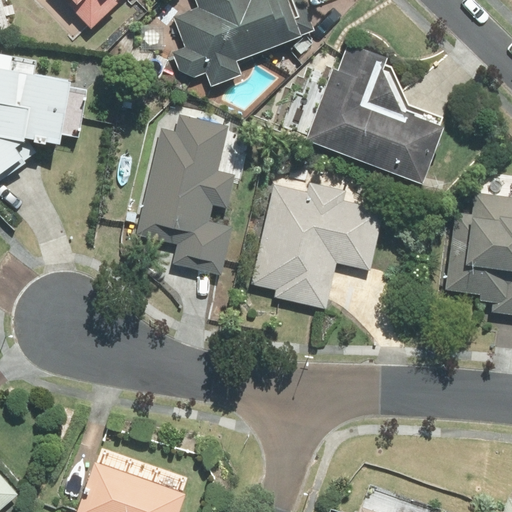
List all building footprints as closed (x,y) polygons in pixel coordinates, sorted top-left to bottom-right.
[(110,0),(65,0),(86,23),(110,0)] [(178,0),(172,17),(171,17),(182,48),(170,52),(180,77),(200,70),(205,85),(236,74),(230,58),(304,31),(292,0),(178,0)] [(397,118),(358,102),(376,57),(340,42),(300,138),(414,186),(441,121),(402,105),(397,118)] [(0,167),(17,156),(19,141),(78,146),(85,79),(33,75),(35,60),(0,56),(0,167)] [(120,85),(117,110),(155,115),(159,90),(120,85)] [(215,170),(227,126),(165,110),(133,229),(174,240),(168,260),(215,273),(228,226),(205,220),(209,205),(220,208),(229,174),(215,170)] [(487,313),(511,316),(511,179),(487,177),(484,196),(468,194),(465,216),(450,215),(441,288),(476,292),(475,301),(488,303),(487,313)] [(301,189),(282,185),(278,202),(268,200),(249,284),(271,289),(268,300),(322,311),(332,265),(367,273),(377,226),(348,219),(351,205),(339,202),(341,190),(302,181),(301,189)] [(380,187),(354,182),(350,201),(376,206),(380,187)] [(168,511),(175,492),(83,459),(64,511),(168,511)] [(0,501),(12,490),(0,478),(0,501)] [(438,511),(360,489),(353,511),(438,511)] [(511,511),(511,501),(500,497),(494,511),(511,511)]
